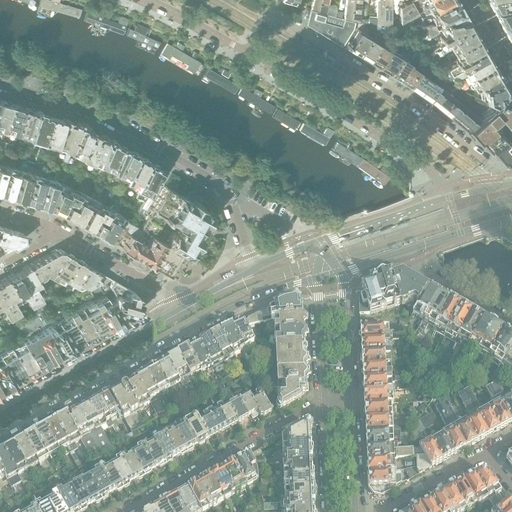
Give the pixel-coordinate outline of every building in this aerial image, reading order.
[(78,20),(81,10),(46,0),(41,0),(37,15),(50,19),(52,12),(78,20)] [(312,0),(310,10),(310,11),(319,13),(321,0),(312,0)] [(321,0),(319,13),(335,17),(336,7),(328,4),(328,0),(321,0)] [(351,22),(353,0),(345,0),(343,20),(351,22)] [(361,0),(353,0),(351,22),(354,22),(358,23),(361,0)] [(383,26),(383,0),(375,0),(376,25),(383,26)] [(391,26),(391,0),(383,0),(383,26),(391,26)] [(399,16),(427,0),(411,0),(398,7),(399,16)] [(429,14),(455,1),(454,0),(427,0),(399,16),(399,23),(417,14),(422,10),(426,17),(429,14)] [(511,8),(511,0),(486,0),(493,12),(511,8)] [(464,17),(461,12),(456,4),(455,1),(429,14),(430,16),(432,23),(465,18),(464,17)] [(505,32),(511,28),(511,8),(493,12),(495,15),(495,16),(496,16),(499,22),(498,22),(499,23),(499,24),(500,24),(504,31),(504,32),(504,33),(505,32)] [(353,29),(353,28),(354,22),(351,22),(343,20),(335,17),(319,13),(310,11),(307,25),(342,46),(353,29)] [(123,36),(126,27),(87,14),(84,22),(94,25),(91,33),(104,38),(107,30),(123,36)] [(462,31),(470,27),(465,18),(432,23),(412,27),(419,39),(433,32),(436,39),(447,34),(462,31)] [(141,28),(141,27),(142,26),(137,24),(134,29),(141,32),(143,29),(141,28)] [(448,53),(475,37),(470,27),(462,31),(447,34),(436,39),(440,45),(442,44),(441,43),(445,40),(448,46),(445,47),(448,53)] [(155,56),(160,43),(129,30),(126,37),(145,46),(143,51),(155,56)] [(357,54),(367,38),(356,31),(351,41),(349,40),(344,46),(357,54)] [(367,60),(383,35),(378,32),(372,41),(367,38),(357,54),(367,60)] [(377,66),(393,40),(384,34),(383,35),(367,60),(377,66)] [(467,56),(481,48),(475,37),(448,53),(440,57),(443,61),(448,58),(453,68),(452,68),(454,72),(471,63),(467,56)] [(388,73),(398,56),(392,53),(398,43),(393,40),(377,66),(388,73)] [(191,76),(199,64),(166,45),(160,53),(161,58),(191,76)] [(490,64),(481,48),(467,56),(471,63),(454,72),(456,75),(463,71),(466,78),(490,64)] [(408,86),(417,71),(408,64),(409,63),(398,56),(388,73),(408,86)] [(489,87),(500,81),(490,64),(466,78),(472,89),(472,88),(474,92),(472,95),(476,98),(482,101),(481,92),(478,92),(477,87),(481,84),(483,87),(489,87)] [(233,95),(238,87),(208,70),(204,77),(233,95)] [(228,78),(230,74),(223,70),(220,74),(228,78)] [(438,85),(417,71),(408,86),(427,99),(438,86),(438,85)] [(504,94),(504,90),(503,88),(503,87),(500,81),(489,87),(483,87),(481,84),(477,87),(478,92),(481,92),(482,101),(490,106),(497,101),(500,101),(502,97),(502,96),(504,94)] [(446,114),(460,98),(458,96),(455,100),(438,86),(427,99),(428,100),(446,114)] [(259,98),(262,93),(255,89),(252,94),(259,98)] [(270,116),(274,108),(242,90),(238,97),(256,107),(254,111),(262,115),(264,112),(270,116)] [(476,98),(472,95),(464,92),(462,95),(474,101),(476,98)] [(464,130),(481,115),(460,98),(446,114),(455,121),(464,130)] [(0,129),(3,131),(10,105),(6,104),(5,102),(1,101),(0,101),(0,129)] [(511,108),(509,109),(504,103),(500,101),(497,101),(490,106),(481,115),(464,130),(466,131),(465,132),(473,142),(477,138),(483,145),(482,145),(484,148),(487,146),(493,152),(492,153),(494,156),(496,153),(502,160),(501,161),(503,163),(506,161),(510,166),(509,167),(511,169),(511,168),(511,108)] [(15,134),(22,109),(18,108),(17,105),(13,104),(11,106),(10,105),(3,131),(15,134)] [(28,138),(35,113),(30,111),(29,109),(25,108),(23,109),(22,109),(15,134),(28,138)] [(294,131),(299,123),(277,110),(272,118),(294,131)] [(41,143),(48,117),(42,115),(41,112),(37,111),(35,113),(28,138),(27,139),(41,143)] [(54,147),(61,120),(48,117),(41,143),(54,147)] [(69,153),(79,126),(70,123),(69,121),(64,119),(62,121),(61,120),(54,147),(55,150),(61,152),(61,151),(62,150),(63,150),(62,152),(65,153),(62,161),(66,163),(69,153)] [(80,158),(90,132),(86,130),(86,128),(82,126),(80,126),(79,126),(69,153),(75,156),(80,158)] [(324,148),(328,141),(303,126),(299,132),(308,139),(324,148)] [(328,137),(331,133),(326,129),(322,133),(328,137)] [(97,167),(108,140),(107,137),(104,135),(103,136),(101,137),(90,132),(80,158),(80,159),(97,167)] [(119,162),(125,149),(115,144),(114,141),(111,139),(108,140),(97,167),(105,170),(107,171),(113,159),(119,162)] [(10,150),(12,145),(0,141),(0,147),(1,147),(8,150),(10,150)] [(354,165),(358,158),(335,144),(331,150),(354,165)] [(27,161),(30,149),(26,148),(22,160),(27,161)] [(124,181),(138,157),(136,155),(136,153),(132,151),(130,152),(125,149),(119,162),(113,159),(107,171),(109,173),(117,177),(124,181)] [(150,186),(153,179),(155,179),(160,184),(167,172),(162,169),(161,170),(158,169),(158,168),(157,166),(157,165),(154,163),(154,164),(151,164),(147,162),(146,159),(143,157),(140,158),(138,157),(124,181),(128,184),(135,188),(134,191),(136,192),(134,198),(141,201),(136,210),(135,211),(140,214),(151,196),(150,195),(153,191),(150,186)] [(385,188),(390,180),(362,161),(357,167),(366,174),(364,178),(373,185),(376,181),(385,188)] [(0,193),(11,197),(18,170),(11,168),(0,165),(0,193)] [(392,180),(394,176),(382,168),(379,171),(392,180)] [(48,208),(58,181),(59,181),(62,172),(48,169),(45,178),(44,177),(37,205),(48,208)] [(37,205),(44,177),(18,170),(11,197),(37,205)] [(73,205),(79,192),(68,186),(59,181),(58,181),(48,208),(60,214),(66,202),(73,205)] [(190,243),(195,235),(202,223),(203,224),(209,213),(200,208),(201,207),(189,200),(188,200),(177,193),(177,194),(164,186),(139,228),(182,253),(187,256),(193,245),(190,243)] [(78,223),(91,198),(79,192),(73,205),(66,202),(60,214),(66,217),(78,223)] [(103,223),(111,209),(110,209),(113,205),(111,204),(108,208),(99,202),(91,198),(78,223),(90,230),(96,219),(103,223)] [(108,240),(121,218),(122,216),(111,209),(103,223),(96,219),(90,230),(108,240)] [(182,253),(139,228),(134,225),(121,218),(108,240),(120,247),(119,247),(124,250),(153,267),(163,272),(169,276),(171,273),(171,272),(175,271),(181,262),(181,261),(180,258),(180,257),(182,253)] [(0,253),(22,241),(21,234),(0,227),(0,240),(3,241),(0,242),(0,253)] [(48,275),(56,263),(58,264),(65,253),(60,251),(60,250),(55,250),(55,251),(49,254),(49,253),(27,266),(35,279),(36,279),(41,276),(43,272),(48,275)] [(60,282),(74,258),(65,253),(58,264),(56,263),(48,275),(60,282)] [(73,285),(85,264),(74,258),(60,282),(68,287),(69,283),(73,285)] [(110,279),(104,276),(103,276),(96,271),(92,269),(85,265),(85,264),(73,285),(77,288),(83,285),(84,286),(85,286),(95,281),(99,286),(110,279)] [(41,288),(36,279),(35,279),(27,266),(16,272),(34,302),(40,299),(36,292),(41,288)] [(34,302),(16,272),(6,278),(18,300),(23,296),(28,305),(34,302)] [(419,305),(429,288),(401,272),(392,275),(401,306),(414,302),(418,305),(419,305)] [(401,306),(392,275),(391,273),(385,275),(385,274),(375,277),(375,278),(369,280),(371,285),(361,288),(362,291),(360,295),(359,296),(358,299),(359,315),(370,315),(401,306)] [(18,300),(6,278),(0,281),(0,294),(11,315),(17,311),(12,303),(18,300)] [(140,305),(139,302),(136,296),(136,295),(132,292),(130,292),(130,291),(113,281),(109,288),(115,296),(113,301),(107,301),(119,324),(120,324),(120,323),(129,318),(130,318),(131,314),(135,314),(136,314),(138,311),(139,308),(140,305)] [(424,320),(439,294),(429,288),(419,305),(418,305),(413,314),(423,320),(424,320)] [(11,315),(0,294),(0,310),(1,309),(6,318),(11,315)] [(436,326),(450,301),(439,294),(424,320),(423,320),(422,323),(422,322),(418,329),(424,333),(430,322),(436,326)] [(119,324),(107,301),(105,296),(93,303),(92,301),(91,301),(107,331),(108,330),(119,324)] [(302,317),(301,308),(299,309),(299,303),(295,300),(282,303),(269,309),(269,308),(247,319),(248,321),(245,322),(247,327),(262,323),(261,322),(271,320),(274,320),(274,319),(302,317)] [(107,331),(91,301),(85,304),(79,307),(95,335),(95,334),(99,332),(102,333),(107,331)] [(446,332),(461,307),(450,301),(436,326),(446,332)] [(95,335),(79,307),(68,313),(66,314),(83,340),(83,341),(87,338),(87,339),(88,339),(91,340),(94,338),(95,335)] [(457,338),(472,314),(461,307),(446,332),(457,338)] [(72,349),(56,321),(49,325),(41,311),(39,312),(37,313),(60,355),(65,353),(69,352),(72,349)] [(60,355),(37,313),(25,320),(48,362),(53,361),(56,358),(60,355)] [(83,340),(66,314),(62,316),(62,317),(56,321),(72,349),(78,345),(79,343),(79,342),(83,340)] [(468,345),(483,320),(472,314),(457,338),(468,345)] [(302,327),(305,324),(305,320),(302,317),(274,319),(274,320),(274,333),(302,330),(302,327)] [(48,362),(25,320),(13,327),(17,334),(16,335),(20,341),(20,340),(36,367),(40,365),(41,366),(44,365),(46,364),(48,362)] [(478,351),(493,326),(483,320),(468,345),(478,351)] [(254,343),(243,323),(242,321),(231,327),(244,350),(254,343)] [(489,357),(504,333),(503,332),(493,326),(478,351),(489,357)] [(244,350),(231,327),(220,332),(234,357),(240,353),(239,352),(244,350)] [(392,340),(392,334),(389,334),(388,328),(361,329),(360,329),(361,342),(392,340)] [(303,341),(306,337),(306,333),(302,330),(274,333),(275,346),(303,344),(303,341)] [(234,357),(220,332),(209,337),(223,362),(234,357)] [(500,365),(511,346),(511,337),(504,333),(489,357),(500,365)] [(223,362),(209,337),(199,343),(212,368),(223,362)] [(36,367),(20,340),(20,341),(9,347),(24,374),(29,371),(32,373),(36,371),(36,367)] [(389,353),(389,346),(392,346),(392,340),(361,342),(361,355),(389,353)] [(212,368),(199,343),(188,349),(200,371),(200,372),(207,369),(207,370),(212,368)] [(304,368),(307,364),(307,360),(304,357),(304,354),(307,351),(306,347),(303,344),(275,346),(276,388),(305,386),(305,381),(308,378),(308,374),(305,371),(304,368)] [(511,372),(511,346),(500,365),(501,366),(501,368),(504,370),(506,370),(507,368),(511,372)] [(24,374),(9,347),(3,350),(4,350),(0,352),(0,359),(14,383),(14,382),(20,379),(21,377),(20,376),(24,374)] [(200,371),(188,349),(178,354),(190,376),(200,371)] [(252,364),(246,353),(243,354),(250,366),(252,364)] [(393,365),(393,353),(389,353),(361,355),(362,367),(390,365),(393,365)] [(190,376),(178,354),(167,360),(180,384),(182,387),(189,383),(186,378),(190,376)] [(14,383),(0,359),(0,385),(2,390),(14,383)] [(180,384),(167,360),(157,366),(170,389),(180,384)] [(256,371),(251,375),(260,374),(260,362),(258,362),(256,371)] [(394,378),(394,372),(391,372),(390,365),(362,367),(363,380),(394,378)] [(170,389),(157,366),(146,372),(159,395),(170,389)] [(445,382),(451,371),(442,366),(436,376),(445,382)] [(159,395),(146,372),(135,378),(149,401),(159,395)] [(234,383),(231,376),(223,380),(227,387),(234,383)] [(150,404),(149,401),(135,378),(128,381),(129,384),(126,385),(136,403),(135,404),(139,411),(150,404)] [(392,391),(391,384),(394,384),(400,382),(405,382),(405,378),(394,378),(363,380),(363,392),(392,391)] [(131,415),(138,411),(139,411),(135,404),(136,403),(126,385),(125,383),(108,393),(121,414),(134,439),(149,431),(141,416),(134,420),(131,415)] [(511,399),(509,396),(506,398),(502,395),(496,384),(490,387),(510,424),(511,423),(511,399)] [(300,399),(300,397),(302,397),(302,394),(306,394),(305,386),(276,388),(277,404),(276,405),(280,411),(300,399)] [(510,424),(490,387),(485,390),(491,401),(491,406),(487,408),(499,430),(510,424)] [(499,430),(487,408),(483,411),(479,408),(469,388),(463,392),(488,437),(499,430)] [(259,415),(250,398),(246,391),(237,397),(248,418),(251,416),(252,419),(259,415)] [(392,405),(392,396),(392,391),(363,392),(364,406),(391,405),(392,405)] [(271,413),(260,392),(250,398),(259,415),(260,417),(263,418),(271,413)] [(488,437),(463,392),(457,395),(468,414),(469,418),(464,421),(477,443),(488,437)] [(121,414),(108,393),(98,398),(111,422),(116,419),(116,417),(121,414)] [(460,423),(457,421),(446,401),(445,402),(439,393),(435,397),(465,450),(477,443),(464,421),(460,423)] [(248,418),(237,397),(227,403),(238,423),(248,418)] [(465,450),(435,397),(431,402),(445,427),(447,431),(440,434),(453,456),(465,450)] [(111,422),(98,398),(87,404),(101,428),(106,425),(108,429),(113,426),(111,422)] [(238,423),(227,403),(217,408),(228,428),(238,423)] [(113,451),(101,428),(87,404),(66,416),(80,441),(92,463),(103,457),(113,451)] [(392,418),(391,405),(364,406),(365,420),(392,418)] [(228,428),(217,408),(207,414),(218,434),(228,428)] [(218,434),(207,414),(198,419),(208,439),(218,434)] [(208,439),(198,419),(196,415),(184,422),(197,446),(199,447),(205,444),(205,441),(208,439)] [(453,456),(440,434),(432,439),(427,430),(435,425),(429,415),(420,421),(443,462),(453,456)] [(80,441),(66,416),(56,422),(73,452),(77,450),(74,444),(80,441)] [(166,421),(164,416),(158,419),(161,424),(166,421)] [(393,432),(392,418),(365,420),(365,433),(393,432)] [(156,427),(159,426),(161,425),(158,419),(152,422),(155,427),(156,426),(156,427)] [(443,462),(420,421),(415,424),(417,428),(412,431),(415,437),(423,432),(428,441),(418,447),(420,449),(424,456),(431,469),(443,462)] [(73,452),(56,422),(46,428),(60,453),(66,464),(73,460),(79,471),(82,469),(79,463),(73,452)] [(197,446),(184,422),(174,428),(187,453),(193,450),(194,448),(197,446)] [(310,446),(309,433),(311,431),(311,427),(308,425),(304,425),(281,438),(282,448),(310,446)] [(60,453),(46,428),(35,434),(49,459),(60,453)] [(187,453),(174,428),(163,434),(176,458),(180,455),(182,456),(187,453)] [(401,445),(400,432),(393,432),(365,433),(366,447),(401,445)] [(49,459),(35,434),(24,439),(39,464),(49,459)] [(176,458),(163,434),(152,440),(166,465),(172,462),(172,460),(176,458)] [(39,464),(24,439),(14,445),(28,470),(39,464)] [(166,465),(152,440),(142,446),(155,469),(158,467),(160,468),(166,465)] [(28,470),(14,445),(4,451),(18,476),(28,470)] [(424,456),(420,449),(397,450),(397,445),(401,445),(366,447),(367,459),(394,458),(395,459),(396,459),(416,458),(424,456)] [(155,469),(142,446),(131,452),(145,477),(151,474),(151,471),(155,469)] [(311,465),(310,454),(312,452),(312,448),(310,446),(282,448),(282,459),(282,460),(296,460),(296,466),(311,465)] [(258,479),(257,470),(255,466),(258,465),(265,465),(265,461),(256,462),(255,459),(262,455),(259,450),(249,456),(233,464),(246,488),(247,488),(253,484),(252,483),(257,480),(256,480),(258,479)] [(18,476),(4,451),(0,453),(0,469),(7,482),(11,489),(21,483),(18,476)] [(145,477),(131,452),(120,458),(133,481),(137,479),(139,480),(145,477)] [(424,456),(416,458),(416,468),(417,472),(418,475),(419,476),(431,469),(424,456)] [(133,481),(120,458),(110,464),(123,489),(129,485),(130,483),(133,481)] [(395,473),(394,458),(367,459),(368,474),(395,473)] [(311,470),(311,465),(296,466),(296,460),(282,460),(282,467),(283,467),(284,480),(311,478),(314,476),(313,472),(311,470)] [(123,489),(110,464),(99,470),(107,484),(112,493),(116,491),(118,492),(123,489)] [(246,488),(233,464),(222,471),(235,495),(246,488)] [(411,474),(407,476),(409,480),(418,475),(417,472),(416,468),(413,469),(409,470),(411,474)] [(112,493),(107,484),(99,470),(88,476),(93,484),(102,501),(108,497),(108,495),(112,493)] [(235,495),(222,471),(210,478),(223,501),(235,495)] [(501,492),(485,473),(482,472),(472,478),(477,484),(488,499),(493,496),(494,497),(501,492)] [(396,488),(395,478),(395,473),(368,474),(368,488),(374,494),(381,496),(396,488)] [(102,501),(93,484),(88,476),(78,481),(80,484),(91,505),(94,503),(96,504),(102,501)] [(223,501),(210,478),(199,483),(213,507),(223,501)] [(312,490),(311,478),(284,480),(284,492),(312,490)] [(488,499),(477,484),(472,478),(462,484),(476,506),(477,505),(478,506),(488,499)] [(91,505),(80,484),(78,481),(73,484),(73,485),(74,486),(68,490),(80,511),(81,511),(87,509),(87,507),(91,505)] [(204,511),(213,507),(199,483),(188,490),(200,511),(204,511)] [(476,506),(462,484),(451,489),(466,511),(469,511),(474,509),(473,508),(476,506)] [(465,511),(466,511),(451,489),(441,495),(451,511),(465,511)] [(80,511),(68,490),(62,493),(61,491),(56,493),(57,496),(66,511),(80,511)] [(200,511),(188,490),(177,496),(186,511),(200,511)] [(313,502),(313,498),(315,496),(315,492),(312,490),(284,492),(285,511),(299,510),(298,503),(313,502)] [(495,511),(509,501),(502,494),(496,500),(495,499),(489,502),(495,511)] [(451,511),(441,495),(429,502),(436,511),(451,511)] [(66,511),(57,496),(46,502),(52,511),(66,511)] [(186,511),(177,496),(164,503),(169,511),(186,511)] [(9,509),(20,504),(16,498),(6,503),(9,509)] [(508,511),(511,509),(511,505),(509,501),(495,511),(494,511),(508,511)] [(52,511),(46,502),(41,505),(40,503),(35,506),(38,511),(52,511)] [(313,511),(313,502),(298,503),(299,510),(285,511),(313,511)] [(436,511),(429,502),(418,508),(420,511),(436,511)] [(169,511),(164,503),(154,509),(154,511),(155,511),(169,511)]
